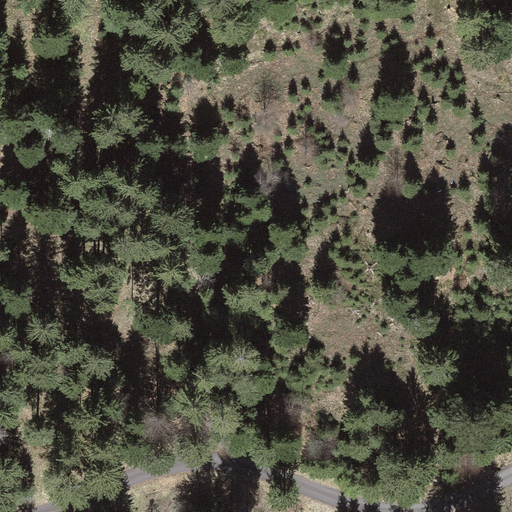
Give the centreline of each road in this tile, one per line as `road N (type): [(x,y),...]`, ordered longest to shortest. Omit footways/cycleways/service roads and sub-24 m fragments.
road 1 (track): [(19,511),(191,463),(256,468),(380,511)]
road 2 (track): [(398,511),(493,490),(511,477)]
